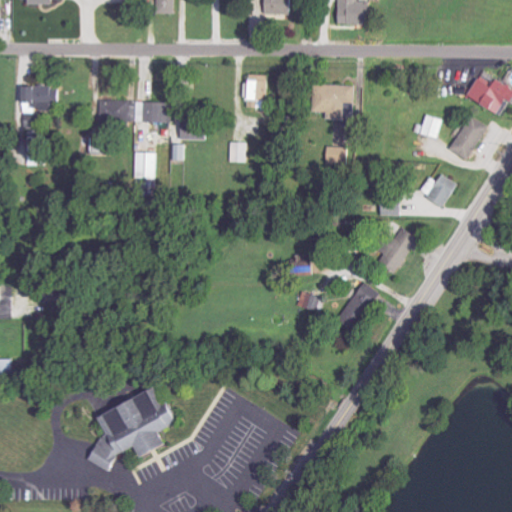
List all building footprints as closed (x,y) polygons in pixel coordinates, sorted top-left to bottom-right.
[(161,0),(162,13),(180,13),(179,0),(161,0)] [(295,16),(295,0),(270,0),(270,15),(295,16)] [(366,0),(343,0),(343,25),(375,25),(376,0),(366,0)] [(272,108),(273,78),(251,78),(250,108),(272,108)] [(474,95),(504,113),(511,100),(511,84),(503,79),(499,86),(485,78),(474,95)] [(360,85),(319,84),(319,112),(332,112),(331,119),(351,120),(352,104),(359,104),(360,85)] [(28,129),(46,128),(46,112),(58,112),(58,103),(65,103),(65,86),(28,86),(28,129)] [(101,120),(140,122),(141,100),(102,98),(101,120)] [(141,121),(177,122),(177,102),(142,101),(141,121)] [(425,134),(441,139),(448,119),(432,114),(425,134)] [(200,121),(200,116),(187,116),(186,139),(213,140),(213,121),(200,121)] [(476,160),(492,124),(474,116),(457,152),(476,160)] [(32,166),(50,165),(50,136),(32,136),(32,166)] [(252,163),(252,142),(236,142),(236,162),(252,163)] [(331,164),(350,165),(350,147),(331,147),(331,164)] [(426,191),(450,207),(464,185),(448,174),(443,181),(436,176),(426,191)] [(407,216),(407,195),(386,194),(386,215),(407,216)] [(398,237),(384,261),(403,272),(424,236),(408,227),(401,239),(398,237)] [(383,300),(367,288),(343,319),(358,331),(383,300)] [(73,292),(59,291),(59,301),(73,302),(73,292)] [(324,313),(329,300),(307,291),(302,305),(324,313)] [(0,375),(17,375),(17,359),(0,359),(0,375)] [(168,444),(143,458),(137,447),(161,432),(168,444)]
